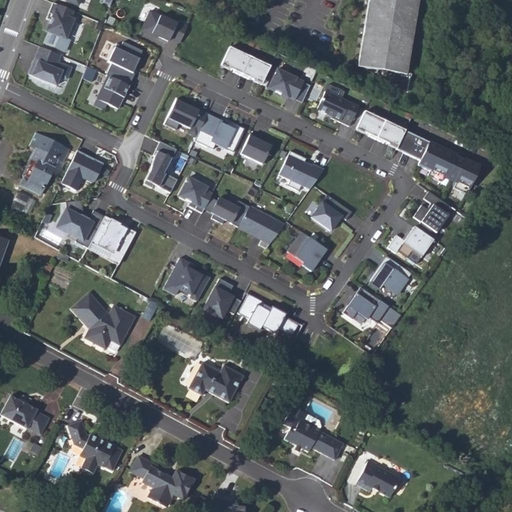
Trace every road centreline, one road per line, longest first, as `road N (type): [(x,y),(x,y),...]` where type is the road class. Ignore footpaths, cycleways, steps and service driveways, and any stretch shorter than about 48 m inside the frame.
road 1 (residential): [(129,149),(173,70),(403,183),(398,203),(322,300),(301,299),(121,204),(114,198),(127,166)]
road 2 (residential): [(0,333),(332,511)]
road 3 (residential): [(0,86),(129,149)]
